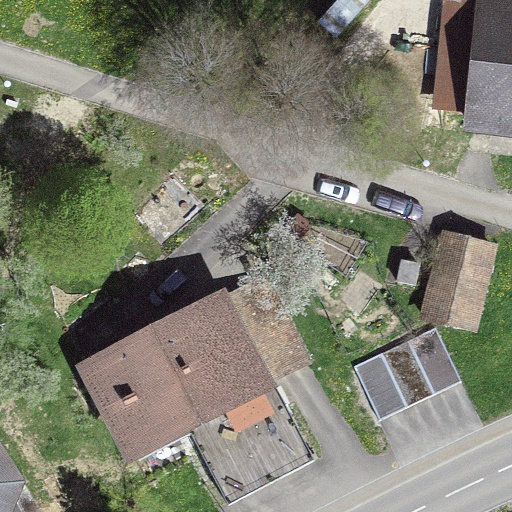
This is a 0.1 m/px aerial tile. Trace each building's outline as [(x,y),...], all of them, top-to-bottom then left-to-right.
[(511,10),(502,9),(492,141),(511,142),(511,10)] [(442,239),(425,318),(478,329),(494,250),(442,239)] [(78,375),(133,475),(195,440),(280,394),(225,294),(78,375)] [(355,365),(378,417),(456,382),(432,330),(355,365)] [(280,394),(195,440),(231,504),(315,458),(280,394)] [(0,511),(40,511),(49,492),(19,452),(0,461),(0,511)]
